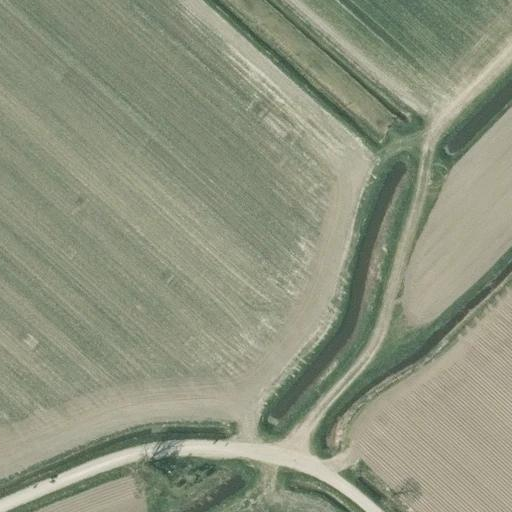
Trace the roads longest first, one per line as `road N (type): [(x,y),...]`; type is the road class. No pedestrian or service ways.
road 1 (track): [(239,511),(256,503),(282,457),(377,347),(427,145),(511,64)]
road 2 (unclassified): [(0,506),(136,454),(202,448),(282,457)]
